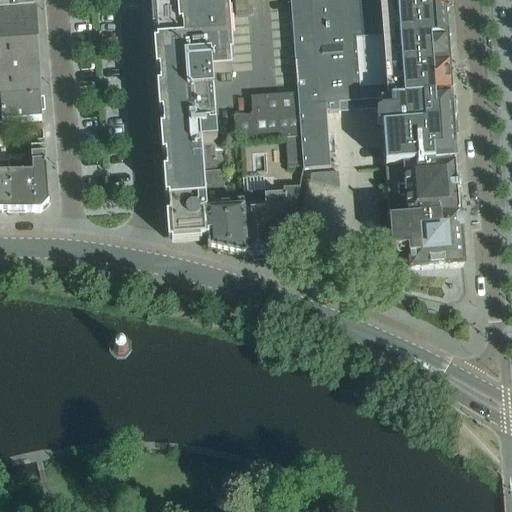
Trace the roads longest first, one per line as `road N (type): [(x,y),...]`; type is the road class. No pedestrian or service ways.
road 1 (residential): [(471,0),(497,338),(483,364),(459,375)]
road 2 (residential): [(148,259),(130,0)]
road 3 (tertiary): [(148,259),(290,302),(383,343)]
road 4 (residential): [(57,0),(74,247)]
road 5 (tertiary): [(383,343),(511,424)]
